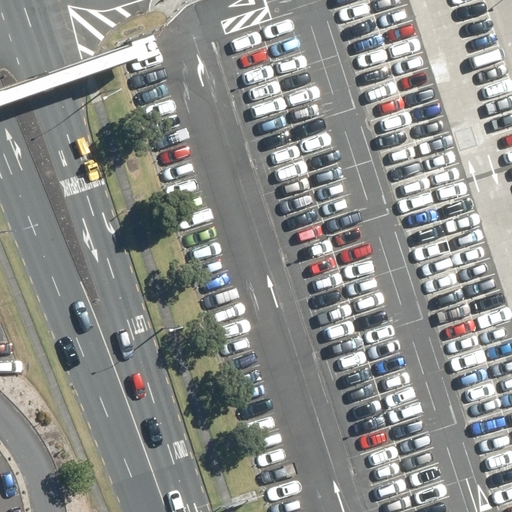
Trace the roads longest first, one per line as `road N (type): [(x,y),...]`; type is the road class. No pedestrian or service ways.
road 1 (tertiary): [(23,1),(185,511)]
road 2 (tertiary): [(145,511),(0,141)]
